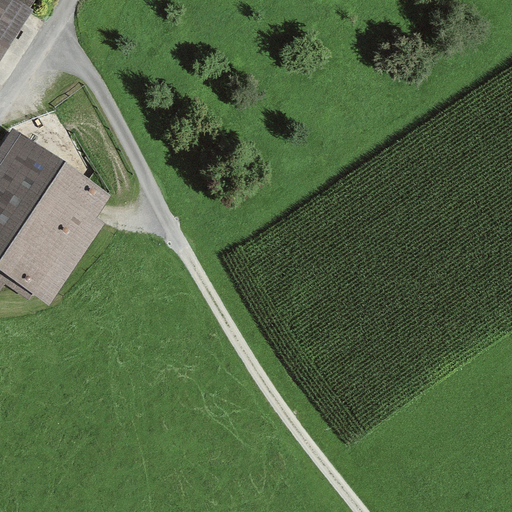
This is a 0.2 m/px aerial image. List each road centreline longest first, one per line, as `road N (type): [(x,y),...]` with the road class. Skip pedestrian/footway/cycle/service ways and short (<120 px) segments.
road 1 (track): [(55,30),(96,77),(262,372),(368,511)]
road 2 (track): [(0,111),(71,0)]
